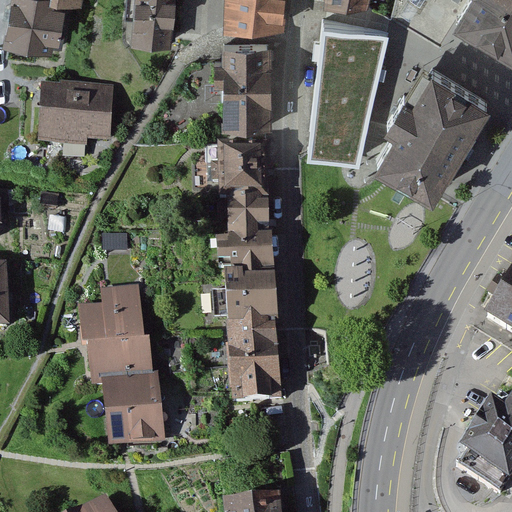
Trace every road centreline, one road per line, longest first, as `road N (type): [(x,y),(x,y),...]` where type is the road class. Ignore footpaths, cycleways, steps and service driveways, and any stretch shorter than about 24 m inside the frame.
road 1 (residential): [(300,0),(288,188),(309,511)]
road 2 (residential): [(435,299),(459,337),(429,442),(429,511)]
road 3 (tertiary): [(435,299),(395,394),(375,511)]
road 4 (tertiary): [(511,170),(435,299)]
